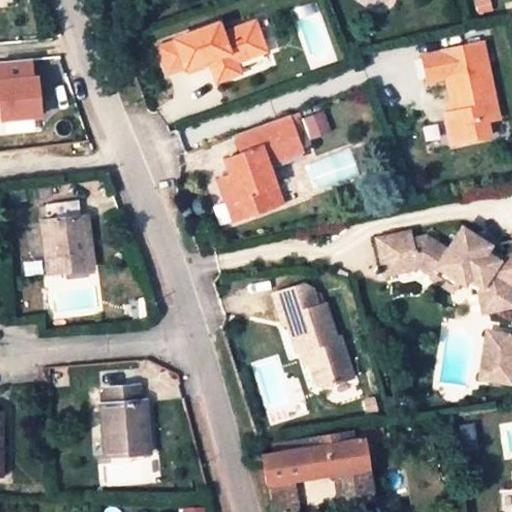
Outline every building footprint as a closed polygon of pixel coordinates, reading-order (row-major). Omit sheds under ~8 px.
[(181,39),(165,46),(176,75),(192,68),(193,70),(221,59),(223,65),(217,68),(224,84),(250,74),(245,60),(273,49),(262,18),(230,30),(226,21),(181,38),(181,39)] [(478,39),(417,52),(422,79),(483,66),(478,39)] [(39,116),(36,78),(31,79),(30,59),(0,61),(0,101),(1,102),(2,119),(39,116)] [(449,109),(438,111),(444,143),(483,135),(481,121),(494,119),(483,66),(442,75),(447,99),(449,109)] [(436,101),(438,111),(449,109),(447,99),(436,101)] [(326,112),(305,114),(307,138),(328,136),(326,112)] [(226,193),(212,198),(221,224),(272,206),(257,166),(288,154),(276,120),(224,139),(231,157),(215,163),(220,177),(226,193)] [(206,183),(212,198),(226,193),(220,177),(206,183)] [(84,201),(51,204),(54,221),(47,221),(53,273),(97,269),(92,217),(86,217),(84,201)] [(416,229),(392,233),(394,244),(429,237),(416,229)] [(467,240),(473,233),(463,229),(457,235),(467,240)] [(481,282),(478,286),(485,291),(488,309),(507,305),(504,287),(509,280),(511,279),(511,260),(507,261),(487,250),(490,243),(473,233),(467,240),(457,235),(449,248),(429,237),(394,244),(392,233),(376,236),(383,271),(394,269),(395,274),(418,269),(432,276),(437,269),(459,281),(462,283),(468,274),(481,282)] [(511,241),(490,243),(487,250),(507,261),(511,260),(511,241)] [(437,269),(432,276),(428,281),(450,294),(459,281),(437,269)] [(468,274),(462,283),(475,293),(478,311),(488,309),(485,291),(478,286),(481,282),(468,274)] [(309,348),(314,366),(319,381),(326,386),(355,378),(343,338),(334,340),(325,306),(318,308),(313,289),(308,285),(274,293),(283,324),(290,321),(299,351),(309,348)] [(511,334),(486,330),(477,378),(497,382),(501,359),(511,360),(511,334)] [(304,369),(314,366),(309,348),(299,351),(304,369)] [(511,378),(511,360),(501,359),(497,382),(511,385),(511,378)] [(139,384),(106,386),(108,402),(101,403),(106,455),(151,452),(147,400),(141,401),(139,384)] [(266,485),(270,484),(289,482),(335,475),(370,469),(364,439),(352,441),(351,431),(275,442),(277,453),(262,455),(266,485)] [(370,469),(335,475),(338,506),(376,499),(370,469)] [(306,483),(312,507),(335,502),(329,478),(306,483)] [(293,511),(289,482),(270,484),(273,500),(271,504),(273,511),(293,511)]
